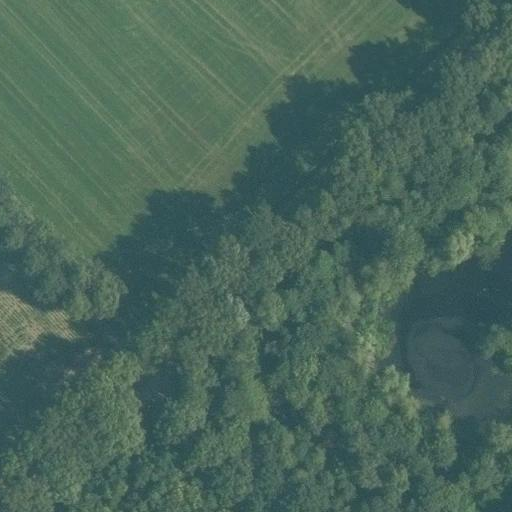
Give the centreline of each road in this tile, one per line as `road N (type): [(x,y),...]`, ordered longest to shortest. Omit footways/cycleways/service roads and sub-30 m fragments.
road 1 (unclassified): [(151,373),(511,19)]
road 2 (track): [(151,373),(0,215)]
road 3 (unclassified): [(7,511),(151,373)]
road 4 (unclassified): [(281,511),(151,373)]
